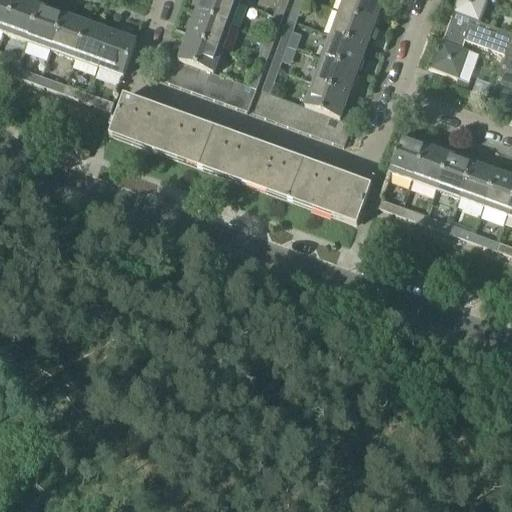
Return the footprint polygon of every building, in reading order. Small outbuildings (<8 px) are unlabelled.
[(0,0),(0,37),(5,39),(18,4),(6,0),(0,0)] [(203,0),(197,18),(232,30),(240,8),(218,0),(203,0)] [(289,0),(278,0),(272,19),(281,22),(289,0)] [(306,4),(297,0),(288,25),(297,28),(306,4)] [(384,5),(369,0),(345,0),(340,16),(375,29),(384,5)] [(511,0),(457,0),(451,18),(455,20),(456,19),(480,28),(480,27),(487,8),(483,0),(511,0)] [(28,47),(41,12),(18,4),(5,39),(28,47)] [(52,56),(65,21),(41,12),(28,47),(52,56)] [(375,29),(340,16),(331,40),(367,53),(375,29)] [(189,41),(224,54),(232,30),(197,18),(189,41)] [(281,22),(272,19),(264,42),(273,45),(281,22)] [(441,47),(430,75),(458,85),(466,64),(462,54),(464,47),(504,61),(510,45),(511,39),(511,38),(480,27),(480,28),(456,19),(455,20),(445,48),(441,47)] [(77,65),(90,30),(65,21),(52,56),(77,65)] [(297,28),(288,25),(279,48),(289,51),(297,28)] [(90,30),(77,65),(100,74),(113,39),(90,30)] [(113,39),(100,74),(124,83),(137,47),(113,39)] [(367,53),(331,40),(323,63),(358,76),(367,53)] [(180,66),(188,69),(199,73),(211,77),(203,100),(214,104),(222,81),(215,79),(224,54),(189,41),(180,66)] [(273,45),(264,42),(255,66),(265,69),(273,45)] [(489,103),(511,111),(511,46),(510,45),(504,61),(489,103)] [(289,51),(279,48),(271,71),(280,75),(289,51)] [(169,88),(177,65),(165,61),(157,84),(169,88)] [(358,76),(323,63),(314,87),(349,100),(358,76)] [(180,66),(177,65),(169,88),(180,92),(188,69),(180,66)] [(0,75),(15,81),(18,73),(0,66),(0,75)] [(265,69),(255,66),(247,90),(256,93),(265,69)] [(188,69),(180,92),(192,96),(199,73),(188,69)] [(262,95),(271,99),(280,75),(271,71),(262,95)] [(40,90),(43,82),(18,73),(15,81),(40,90)] [(203,100),(211,77),(199,73),(192,96),(203,100)] [(222,81),(214,104),(226,108),(234,85),(222,81)] [(43,82),(40,90),(64,99),(67,91),(43,82)] [(234,85),(226,108),(236,112),(245,89),(234,85)] [(305,111),(296,108),(288,131),(300,135),(307,112),(318,116),(330,120),(341,124),(349,100),(314,87),(305,111)] [(256,93),(247,90),(245,89),(236,112),(248,116),(256,93)] [(88,107),(91,99),(67,91),(64,99),(88,107)] [(253,118),(266,122),(274,100),(271,99),(262,95),(253,118)] [(91,99),(88,107),(111,116),(114,108),(91,99)] [(274,100),(266,122),(277,127),(286,104),(274,100)] [(288,131),(296,108),(286,104),(277,127),(288,131)] [(121,109),(112,134),(113,134),(343,218),(359,224),(360,224),(360,225),(369,200),(121,109)] [(307,112),(300,135),(310,139),(318,116),(307,112)] [(322,143),(330,120),(318,116),(310,139),(322,143)] [(330,120),(322,143),(333,147),(341,124),(330,120)] [(341,124),(333,147),(344,151),(353,128),(341,124)] [(402,142),(389,178),(414,186),(427,151),(402,142)] [(437,195),(449,159),(427,151),(414,186),(437,195)] [(461,203),(473,168),(449,159),(437,195),(461,203)] [(484,212),(497,176),(473,168),(461,203),(484,212)] [(508,220),(511,208),(511,181),(497,176),(484,212),(508,220)] [(380,204),(376,212),(401,221),(404,213),(380,204)] [(424,230),(427,221),(404,213),(401,221),(424,230)] [(448,239),(451,230),(427,221),(424,230),(448,239)] [(472,247),(475,239),(451,230),(448,239),(472,247)] [(495,256),(498,247),(475,239),(472,247),(495,256)] [(511,252),(498,247),(495,256),(511,261),(511,252)]
